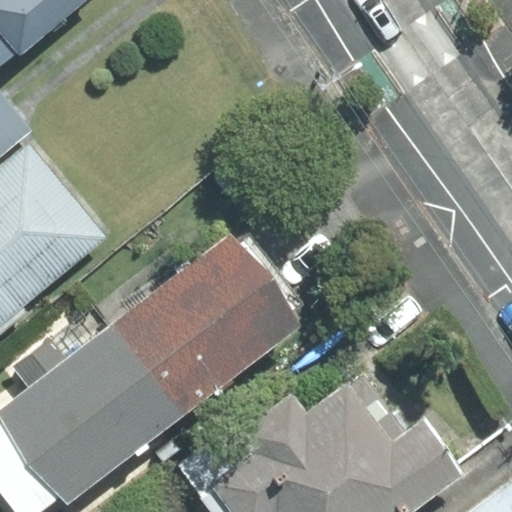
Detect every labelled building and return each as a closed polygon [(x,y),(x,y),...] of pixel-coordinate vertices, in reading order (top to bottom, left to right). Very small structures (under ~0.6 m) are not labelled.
[(0,0),(0,53),(62,0),(0,0)] [(0,143),(23,127),(0,96),(0,143)] [(0,306),(95,231),(23,140),(0,157),(0,306)] [(212,224),(0,390),(0,423),(55,493),(283,313),(212,224)] [(213,511),(393,511),(456,464),(352,329),(208,438),(176,462),(213,511)] [(511,511),(511,474),(455,511),(511,511)]
